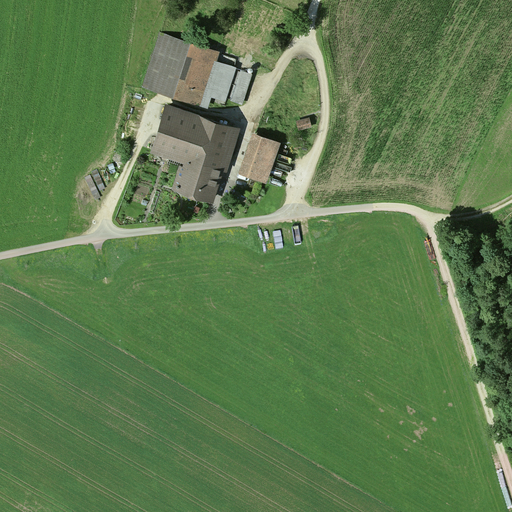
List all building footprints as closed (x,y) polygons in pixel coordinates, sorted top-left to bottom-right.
[(220,52),(159,32),(141,87),(208,109),(212,97),(225,102),(226,99),(236,70),(237,67),(234,66),(236,59),(219,54),(220,52)] [(252,75),(236,70),(226,99),(243,105),(252,75)] [(241,128),(165,105),(150,153),(180,162),(171,190),(214,204),(222,178),(225,179),(241,128)] [(310,118),(296,121),(298,130),(312,127),(310,118)] [(253,134),(239,174),(267,184),(281,143),(253,134)]
